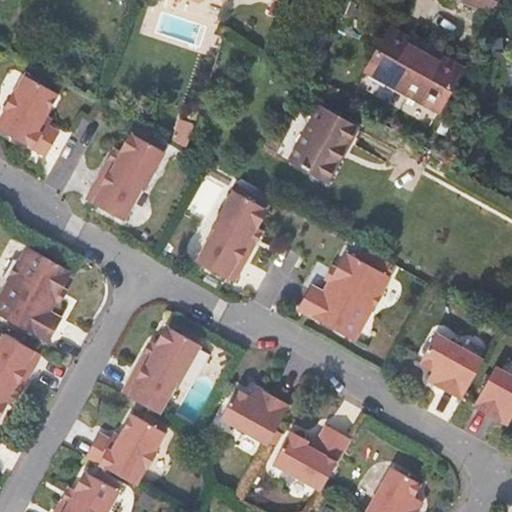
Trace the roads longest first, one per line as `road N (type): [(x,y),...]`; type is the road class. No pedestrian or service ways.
road 1 (residential): [(474,478),(460,448),(388,407),(345,368),(136,270)]
road 2 (residential): [(0,511),(136,270)]
road 3 (residential): [(136,270),(62,227),(0,177)]
